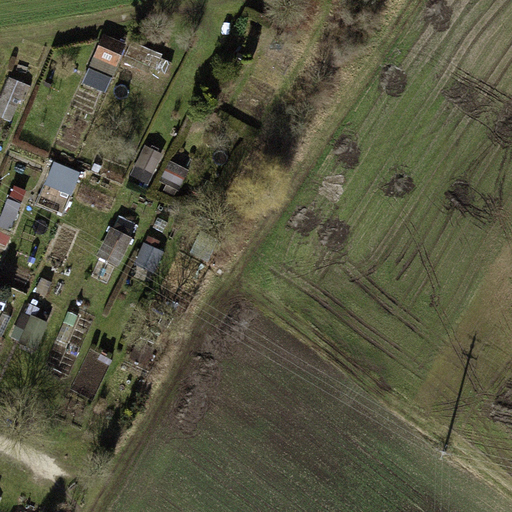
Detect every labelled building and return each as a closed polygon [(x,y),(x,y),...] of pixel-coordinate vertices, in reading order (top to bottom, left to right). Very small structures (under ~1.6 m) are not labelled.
[(105,36),(87,87),(111,96),(129,44),(105,36)] [(12,80),(0,114),(0,118),(17,124),(30,86),(12,80)] [(134,177),(153,186),(166,155),(147,147),(134,177)] [(77,198),(84,172),(56,164),(48,190),(77,198)] [(102,261),(123,268),(135,235),(114,228),(102,261)] [(39,353),(53,326),(31,315),(18,343),(39,353)]
